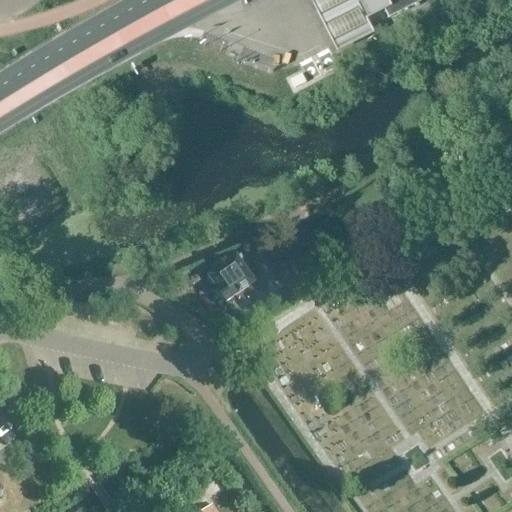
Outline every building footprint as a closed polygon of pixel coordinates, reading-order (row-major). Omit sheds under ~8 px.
[(313,0),(340,58),(378,39),(372,28),(387,20),(377,0),(313,0)] [(377,0),(387,20),(419,3),(417,0),(377,0)] [(341,262),(330,241),(302,257),(313,278),(341,262)] [(213,289),(223,304),(253,284),(235,257),(225,263),(224,261),(214,268),(215,270),(206,277),(214,288),(213,289)] [(298,273),(292,263),(278,271),(283,281),(298,273)] [(298,273),(283,281),(292,297),(304,291),(299,282),(302,280),(298,273)]
